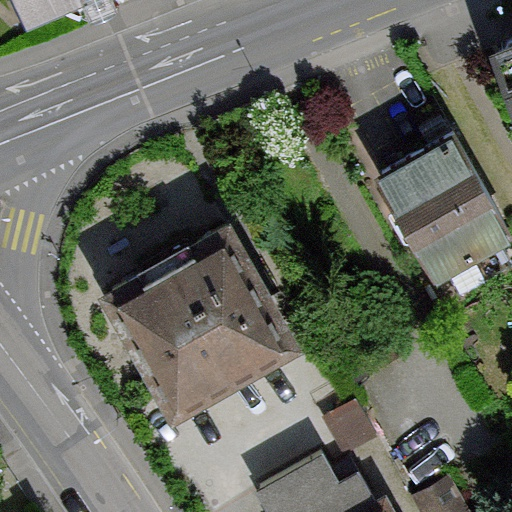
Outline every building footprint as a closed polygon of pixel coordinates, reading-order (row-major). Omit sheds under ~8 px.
[(20,0),(27,15),(61,0),(20,0)] [(511,33),(490,42),(511,98),(511,33)] [(451,126),(376,168),(434,270),(509,228),(451,126)] [(228,211),(98,284),(169,409),(299,336),(228,211)] [(272,511),(398,511),(384,486),(371,494),(355,464),(336,475),(320,447),(256,482),(272,511)] [(470,511),(445,467),(405,490),(418,511),(470,511)]
